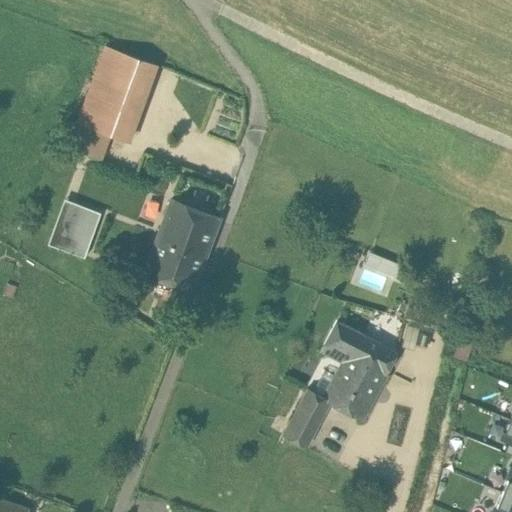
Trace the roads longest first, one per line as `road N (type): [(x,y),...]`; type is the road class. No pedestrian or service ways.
road 1 (residential): [(187,0),(247,82),(256,121),(116,511)]
road 2 (unknown): [(396,511),(443,377)]
